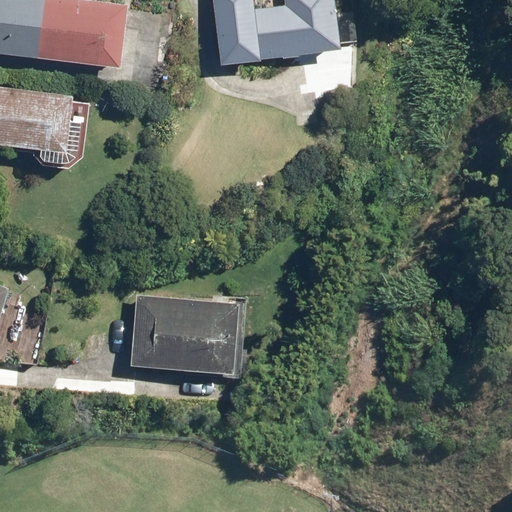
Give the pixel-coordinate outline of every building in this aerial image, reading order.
[(116,0),(0,0),(0,50),(121,65),(129,1),(116,0)] [(213,0),(221,62),(342,47),(336,0),(284,0),(285,3),(256,6),(254,0),(213,0)] [(0,82),(0,140),(36,145),(35,151),(43,163),(68,167),(83,154),(90,99),(72,97),(73,92),(0,82)] [(0,280),(0,315),(10,284),(0,280)] [(136,290),(131,361),(242,369),(248,294),(214,291),(214,295),(136,290)]
